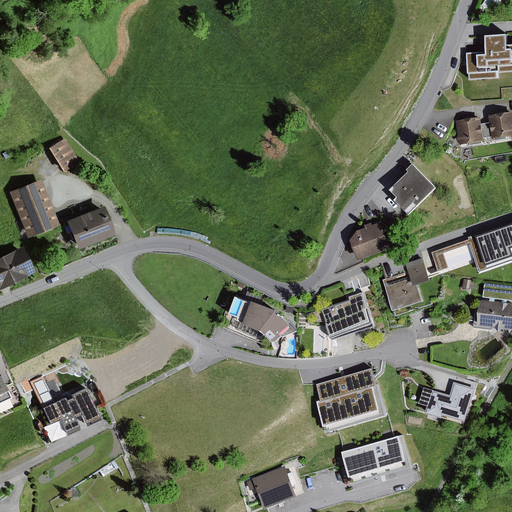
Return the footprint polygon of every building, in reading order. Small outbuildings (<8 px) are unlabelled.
[(511,34),(490,36),(490,37),(484,38),(484,44),(490,44),(491,52),(471,54),(472,74),(473,74),(474,80),(502,79),(501,72),(504,72),(504,74),(511,73),(511,34)] [(511,98),(511,87),(502,88),(502,99),(511,98)] [(499,114),(491,116),(492,122),(495,137),(495,140),(497,140),(498,141),(510,139),(510,138),(511,137),(511,111),(506,113),(505,112),(503,111),(501,112),(500,113),(499,114)] [(484,124),(482,117),(475,118),(473,117),(471,117),(469,118),(468,119),(467,120),(458,122),(461,136),(459,138),(460,143),(465,146),(473,145),(473,146),(485,144),(485,142),(487,142),(486,138),(484,124)] [(495,137),(492,122),(484,124),(486,138),(495,137)] [(81,163),(65,139),(49,149),(65,173),(81,163)] [(440,188),(416,164),(410,170),(412,172),(394,190),(401,197),(397,201),(413,216),(440,188)] [(60,226),(42,180),(10,192),(28,238),(60,226)] [(117,235),(106,207),(90,213),(88,209),(63,219),(66,227),(69,225),(79,250),(117,235)] [(394,249),(383,222),(374,226),(373,223),(366,226),(367,228),(360,231),(354,240),(363,261),(394,249)] [(489,229),(469,236),(476,256),(483,253),(487,265),(511,256),(511,247),(506,229),(490,235),(489,229)] [(0,290),(36,274),(24,247),(0,258),(0,290)] [(433,281),(424,257),(408,263),(410,271),(385,280),(395,311),(424,301),(419,286),(433,281)] [(465,280),(464,289),(471,291),(473,281),(465,280)] [(511,285),(485,283),(484,298),(511,300),(511,285)] [(299,331),(280,310),(263,304),(266,298),(249,291),(246,300),(238,297),(231,315),(237,317),(236,318),(237,319),(237,320),(238,321),(236,326),(237,328),(238,330),(261,340),(264,340),(266,339),(268,332),(276,341),(277,342),(278,342),(279,342),(280,341),(286,336),(299,331)] [(372,309),(365,292),(350,297),(351,300),(324,310),(328,322),(330,325),(335,337),(373,321),(369,310),(372,309)] [(511,329),(511,303),(483,301),(481,312),(476,312),(474,328),(493,330),(494,328),(500,328),(503,333),(507,329),(511,329)] [(389,416),(375,368),(318,385),(323,401),(320,402),(330,434),(389,416)] [(0,374),(0,396),(10,392),(2,374),(0,374)] [(470,422),(479,388),(455,382),(451,395),(426,388),(421,404),(431,407),(429,414),(446,419),(447,415),(470,422)] [(101,417),(87,387),(72,394),(74,398),(68,401),(66,397),(43,408),(51,424),(44,427),(52,444),(68,436),(67,433),(81,427),(76,418),(83,415),(87,424),(101,417)] [(411,461),(403,435),(346,452),(353,478),(411,461)] [(116,469),(111,463),(99,471),(103,477),(116,469)] [(287,466),(254,479),(267,510),(299,496),(295,486),(300,484),(295,472),(290,474),(287,466)] [(79,494),(75,488),(68,492),(72,499),(79,494)]
